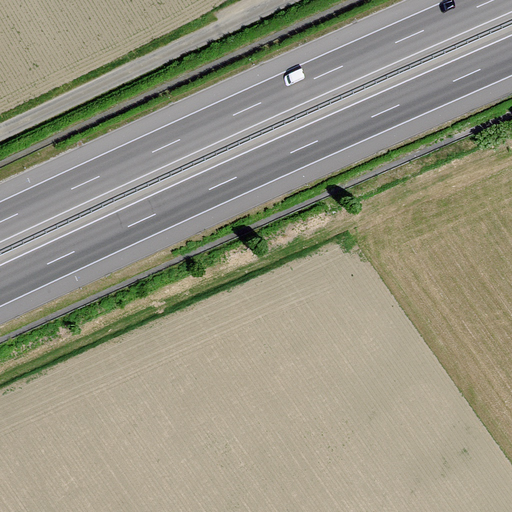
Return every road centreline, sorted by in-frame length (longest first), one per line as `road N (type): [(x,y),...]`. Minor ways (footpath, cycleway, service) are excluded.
road 1 (motorway): [(0,286),(511,55)]
road 2 (motorway): [(493,0),(0,222)]
road 3 (track): [(0,380),(356,222)]
road 4 (track): [(0,132),(283,0)]
